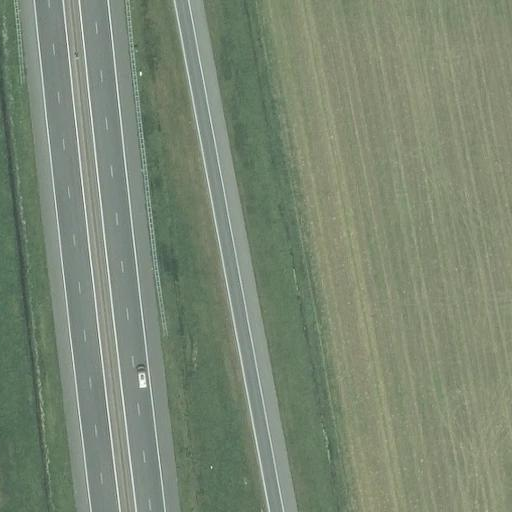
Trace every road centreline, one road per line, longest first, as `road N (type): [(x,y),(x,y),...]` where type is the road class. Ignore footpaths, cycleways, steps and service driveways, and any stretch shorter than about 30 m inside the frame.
road 1 (trunk): [(284,511),(185,0)]
road 2 (motorway): [(157,511),(95,0)]
road 3 (motorway): [(45,0),(105,511)]
